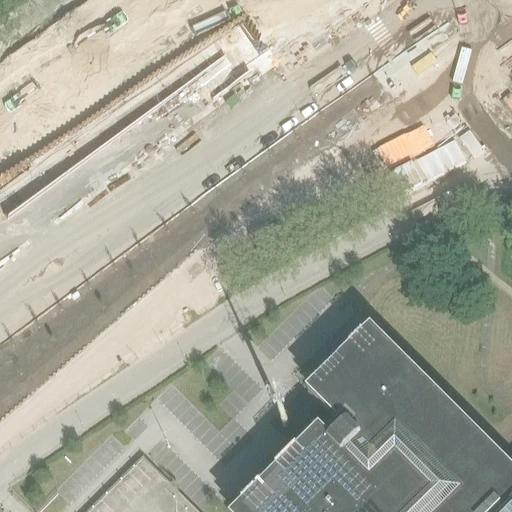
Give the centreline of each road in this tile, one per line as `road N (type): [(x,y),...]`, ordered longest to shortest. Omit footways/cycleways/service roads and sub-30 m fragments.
road 1 (unclassified): [(0,473),(247,299),(511,151)]
road 2 (trunk): [(0,280),(396,0)]
road 3 (trunk): [(310,0),(0,219)]
road 4 (trunk): [(240,0),(0,199)]
